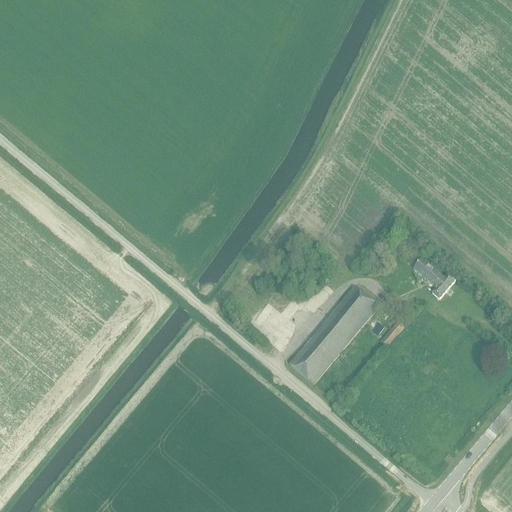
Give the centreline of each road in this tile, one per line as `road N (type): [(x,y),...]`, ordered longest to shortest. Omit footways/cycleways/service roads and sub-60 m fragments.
road 1 (unclassified): [(432,502),(0,138)]
road 2 (tertiary): [(432,502),(511,406)]
